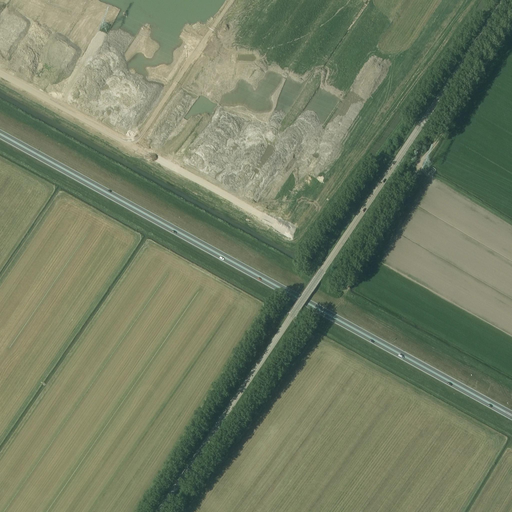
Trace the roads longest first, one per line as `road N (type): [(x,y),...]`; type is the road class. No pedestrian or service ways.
road 1 (tertiary): [(159,511),(505,0)]
road 2 (trunk): [(511,415),(0,132)]
